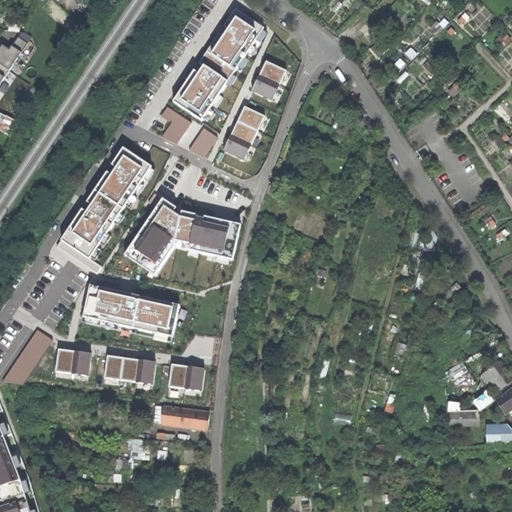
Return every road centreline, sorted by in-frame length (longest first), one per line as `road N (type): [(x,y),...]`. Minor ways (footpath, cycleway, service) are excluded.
road 1 (residential): [(325,44),(259,190),(233,292),(219,373),(216,511)]
road 2 (residential): [(325,44),(511,340)]
